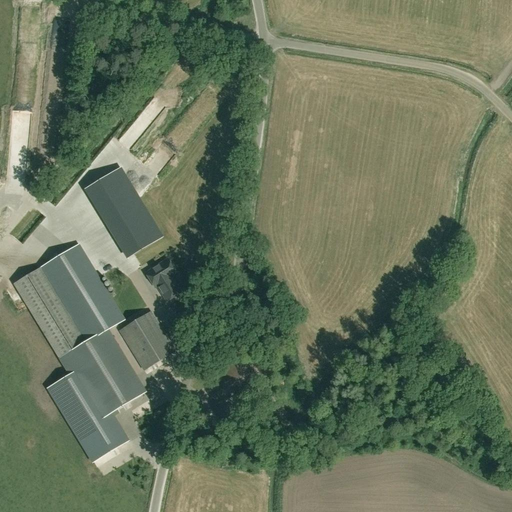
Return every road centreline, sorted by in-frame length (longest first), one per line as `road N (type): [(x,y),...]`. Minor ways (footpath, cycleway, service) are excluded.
road 1 (unclassified): [(153,511),(180,394),(238,262),(265,42)]
road 2 (unclassified): [(511,119),(485,91),(444,70),(265,42)]
road 3 (track): [(0,238),(65,148),(79,0)]
road 4 (unclassified): [(265,42),(90,0)]
